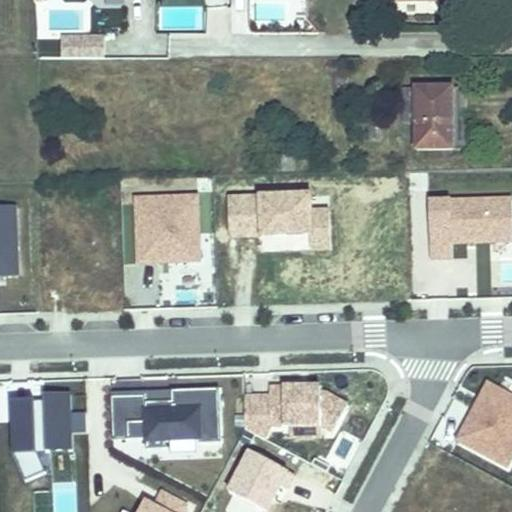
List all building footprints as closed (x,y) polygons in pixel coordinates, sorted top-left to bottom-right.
[(160,5),(160,30),(207,31),(207,7),(160,5)] [(105,40),(66,40),(66,59),(105,59),(105,40)] [(457,85),(421,86),(424,150),(458,150),(457,85)] [(262,249),(331,249),(331,196),(228,197),(228,238),(262,238),(262,249)] [(199,197),(138,200),(140,264),(201,262),(199,197)] [(511,198),(429,200),(431,260),(453,260),(453,244),(511,242),(511,198)] [(0,275),(19,275),(16,208),(0,208),(0,275)] [(499,283),(511,283),(511,263),(498,264),(499,283)] [(508,466),(511,458),(511,397),(489,386),(459,441),(508,466)] [(334,434),(349,406),(329,395),(326,395),(326,388),(271,389),(271,398),(246,398),(247,431),(266,441),(273,427),(321,427),(334,434)] [(145,397),(112,398),(113,442),(147,441),(147,451),(168,450),(167,442),(200,441),(200,445),(223,444),(221,389),(173,391),(174,403),(146,404),(145,397)] [(74,451),(71,395),(44,396),(45,408),(30,409),(29,407),(13,407),(14,442),(19,453),(13,455),(26,483),(48,473),(37,451),(47,449),(46,453),(74,451)] [(185,511),(188,507),(163,494),(156,508),(148,504),(143,511),(185,511)]
